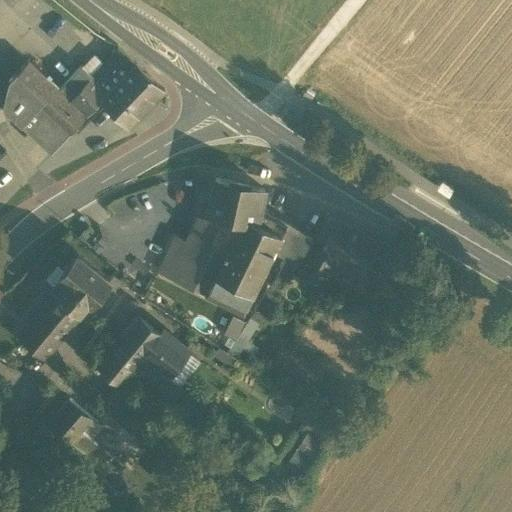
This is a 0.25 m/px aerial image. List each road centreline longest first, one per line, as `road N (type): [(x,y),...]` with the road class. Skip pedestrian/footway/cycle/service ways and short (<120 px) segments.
road 1 (tertiary): [(230,106),(511,280)]
road 2 (tertiary): [(0,258),(51,213),(230,106)]
road 3 (tertiary): [(86,0),(230,106)]
road 4 (track): [(257,123),(354,0)]
